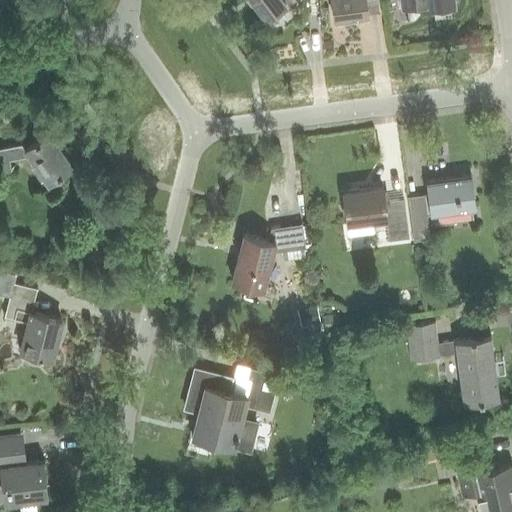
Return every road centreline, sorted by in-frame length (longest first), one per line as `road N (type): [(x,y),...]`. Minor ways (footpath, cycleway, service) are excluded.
road 1 (residential): [(128,511),(125,414),(195,130)]
road 2 (residential): [(195,130),(511,88)]
road 3 (residential): [(0,53),(125,29)]
road 4 (residential): [(125,29),(195,130)]
